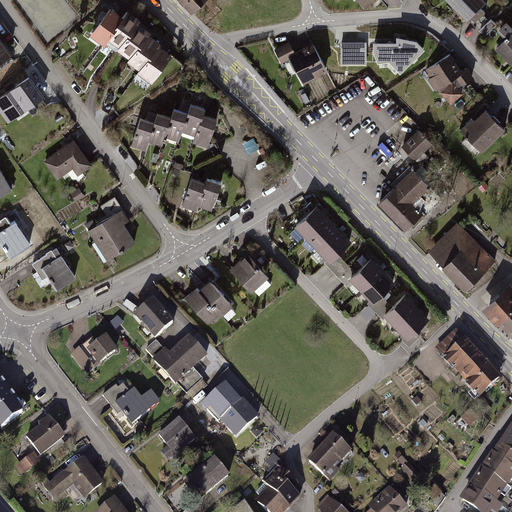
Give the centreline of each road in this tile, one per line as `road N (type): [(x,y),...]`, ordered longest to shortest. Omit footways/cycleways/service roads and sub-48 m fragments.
road 1 (residential): [(308,511),(310,492),(292,469),(292,446),(366,385),(375,367),(369,351),(243,218)]
road 2 (residential): [(0,2),(187,253)]
road 3 (primary): [(511,359),(324,168)]
road 4 (residential): [(156,511),(16,331)]
road 5 (residential): [(511,98),(422,19),(315,22)]
road 6 (residential): [(187,253),(16,331)]
road 7 (primary): [(324,168),(210,52)]
